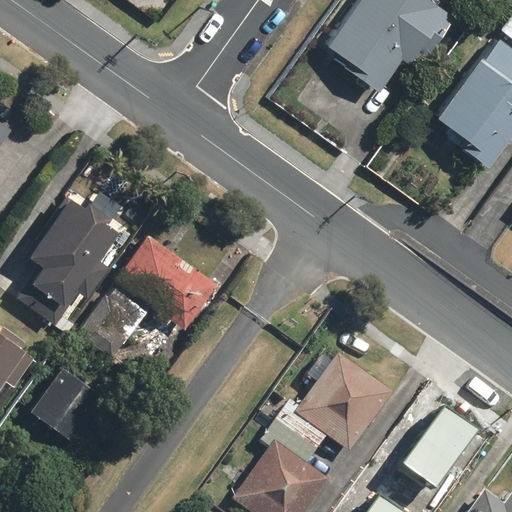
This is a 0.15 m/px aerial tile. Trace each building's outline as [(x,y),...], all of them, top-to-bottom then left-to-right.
[(449,14),(428,0),(351,0),(320,45),(354,68),(350,74),(374,90),(397,56),(403,61),(412,47),(422,54),(449,14)] [(511,7),(497,27),(511,39),(511,7)] [(481,165),(511,127),(511,47),(495,34),(429,115),(469,148),(465,152),(481,165)] [(74,294),(84,301),(108,267),(96,259),(116,232),(101,221),(106,214),(81,197),(76,204),(63,194),(21,252),(34,262),(10,295),(61,332),(68,323),(59,316),(74,294)] [(213,281),(143,231),(110,278),(151,308),(146,314),(163,326),(167,321),(178,329),(213,281)] [(97,319),(83,340),(108,358),(123,337),(97,319)] [(0,400),(29,358),(31,354),(0,333),(0,400)] [(255,439),(264,445),(227,498),(247,511),(300,511),(332,467),(310,452),(321,436),(344,451),(385,392),(329,352),(294,402),(286,395),(255,439)] [(100,394),(59,364),(24,412),(66,441),(100,394)] [(425,511),(431,505),(382,471),(353,511),(425,511)] [(511,511),(511,489),(508,487),(498,502),(478,488),(461,511),(511,511)]
